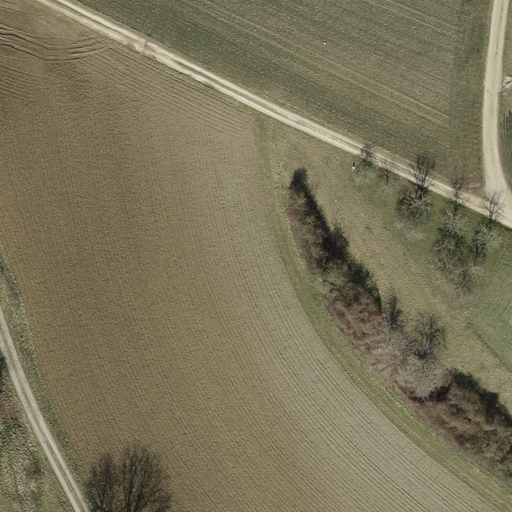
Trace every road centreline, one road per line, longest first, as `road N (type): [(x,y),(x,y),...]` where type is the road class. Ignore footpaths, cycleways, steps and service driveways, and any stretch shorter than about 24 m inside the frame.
road 1 (track): [(511,211),(78,0)]
road 2 (track): [(86,511),(0,324)]
road 3 (track): [(511,182),(495,116),(510,0)]
